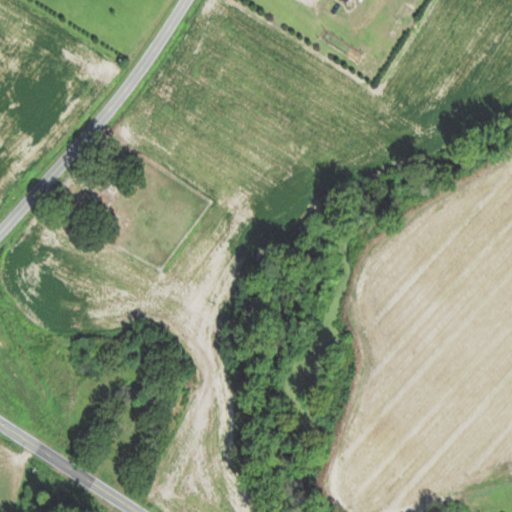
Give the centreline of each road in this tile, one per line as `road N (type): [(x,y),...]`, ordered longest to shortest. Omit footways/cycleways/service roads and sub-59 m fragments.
road 1 (residential): [(0,232),(113,104),(183,0)]
road 2 (residential): [(144,511),(0,419)]
